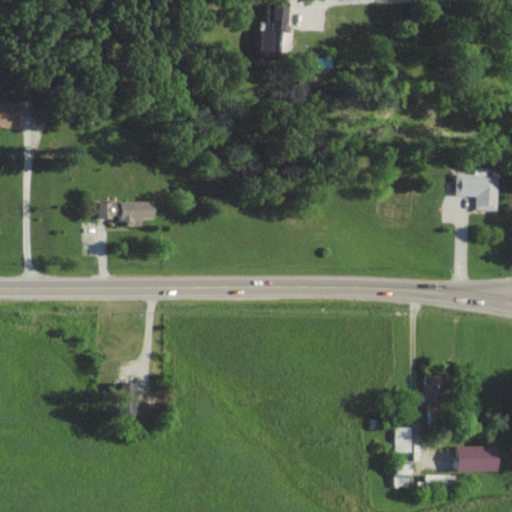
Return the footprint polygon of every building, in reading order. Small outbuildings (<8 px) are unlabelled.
[(284,48),(286,31),(282,30),(285,1),(275,0),(274,0),(272,29),(256,27),(254,45),(284,48)] [(0,125),(15,126),(16,103),(0,102),(0,125)] [(450,194),(471,195),(470,208),(492,209),(493,174),(480,174),(481,168),(474,168),(473,173),(451,172),(450,194)] [(136,223),(136,217),(146,217),(147,200),(92,200),(92,216),(113,216),(113,223),(136,223)] [(419,402),(435,401),(435,374),(418,374),(419,402)] [(131,415),(130,381),(110,381),(111,416),(131,415)] [(405,450),(405,426),(390,426),(390,450),(405,450)] [(489,470),(488,444),(447,445),(447,470),(489,470)] [(388,486),(404,486),(403,459),(388,459),(388,486)] [(438,482),(438,474),(419,473),(419,482),(438,482)]
